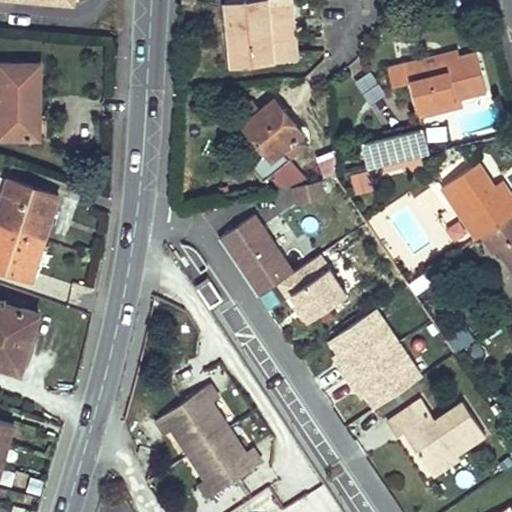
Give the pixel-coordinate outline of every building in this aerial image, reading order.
[(292,0),(226,0),(233,63),(299,57),(292,0)] [(459,48),(424,57),(425,63),(440,59),(441,62),(461,57),(461,54),(459,48)] [(424,57),(388,64),(392,84),(411,79),(420,108),(461,98),(488,91),(477,50),(461,54),(461,57),(441,62),(440,59),(425,63),(424,57)] [(44,63),(0,62),(0,90),(0,139),(40,139),(41,97),(44,97),(44,63)] [(354,79),(369,104),(386,94),(371,69),(354,79)] [(276,98),(245,123),(268,151),(254,163),(265,178),(271,174),(283,188),(312,181),(292,156),(307,143),(301,135),(304,132),(276,98)] [(461,98),(420,108),(421,113),(463,105),(461,98)] [(424,125),(363,141),(370,166),(431,152),(424,125)] [(313,159),(319,177),(338,170),(332,153),(313,159)] [(479,161),(443,185),(478,238),(511,214),(511,193),(503,181),(496,186),(479,161)] [(354,193),(373,189),(369,168),(350,172),(354,193)] [(0,208),(10,178),(0,175),(0,208)] [(60,194),(10,178),(0,208),(0,223),(46,239),(60,194)] [(46,239),(0,223),(0,282),(22,290),(26,276),(33,278),(46,239)] [(511,239),(499,248),(511,267),(511,239)] [(362,269),(279,324),(311,373),(394,317),(362,269)] [(260,294),(267,306),(283,296),(275,284),(260,294)] [(42,313),(0,298),(0,362),(23,370),(42,313)] [(251,448),(217,397),(211,401),(205,391),(211,387),(208,383),(155,418),(158,422),(164,418),(171,428),(164,432),(199,483),(205,479),(211,489),(205,493),(208,497),(261,462),(258,458),(252,462),(245,452),(251,448)] [(217,397),(211,387),(205,391),(211,401),(217,397)] [(422,399),(388,422),(398,436),(405,431),(427,464),(453,447),(458,454),(485,437),(462,403),(437,421),(422,399)] [(171,428),(164,418),(158,422),(164,432),(171,428)] [(453,447),(427,464),(434,475),(460,458),(458,454),(453,447)] [(251,448),(245,452),(252,462),(258,458),(251,448)] [(205,479),(199,483),(205,493),(211,489),(205,479)]
